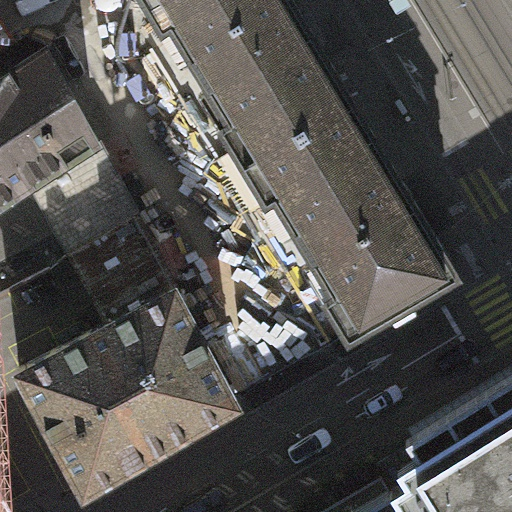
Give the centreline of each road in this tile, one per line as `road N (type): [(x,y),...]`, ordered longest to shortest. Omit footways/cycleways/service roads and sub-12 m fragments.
road 1 (residential): [(160,511),(511,303)]
road 2 (residential): [(363,0),(482,193),(511,219)]
